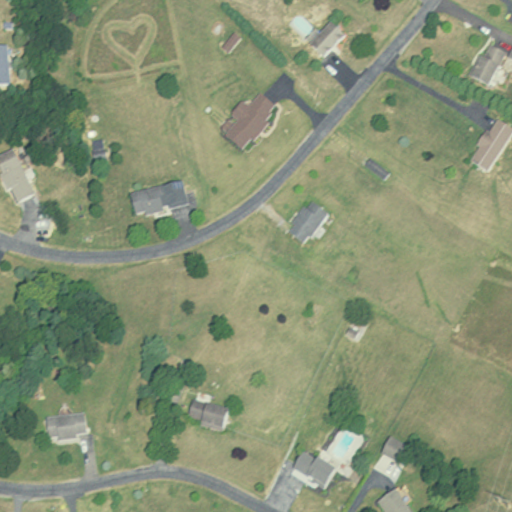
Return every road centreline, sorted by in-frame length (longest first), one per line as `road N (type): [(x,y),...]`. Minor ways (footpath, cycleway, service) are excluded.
road 1 (residential): [(0,237),(67,256),(114,255),(188,240),(241,213),(322,135),(437,0)]
road 2 (residential): [(0,485),(36,490),(189,475),(270,511)]
